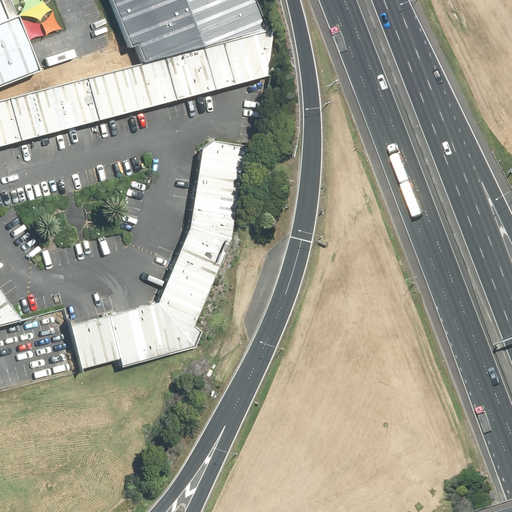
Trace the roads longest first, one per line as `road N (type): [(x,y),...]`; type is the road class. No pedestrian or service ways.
road 1 (motorway): [(511,439),(344,0)]
road 2 (motorway): [(236,405),(278,318),(306,202),(312,121),(292,0)]
road 3 (motorway): [(389,12),(511,331)]
road 4 (motorway): [(389,12),(511,228)]
road 5 (motorway): [(157,511),(236,405)]
